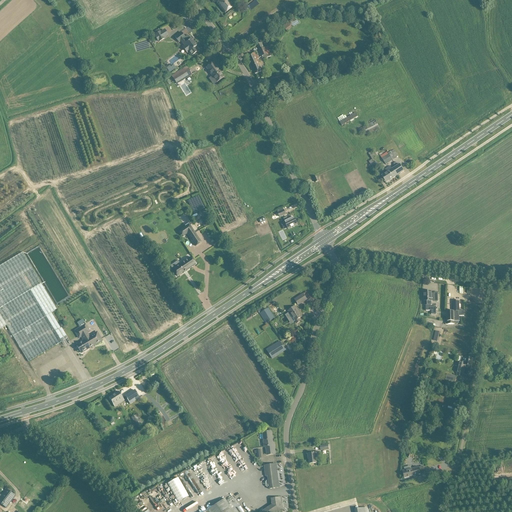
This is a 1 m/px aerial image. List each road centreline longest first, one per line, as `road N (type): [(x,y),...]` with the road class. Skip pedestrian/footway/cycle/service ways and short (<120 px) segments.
road 1 (secondary): [(24,411),(118,374),(324,242)]
road 2 (tertiary): [(324,242),(228,39),(196,0)]
road 3 (tertiary): [(295,511),(287,424),(337,264)]
road 4 (secondary): [(324,242),(511,114)]
road 5 (unclassified): [(420,477),(458,462),(495,283)]
road 6 (unclassified): [(495,283),(337,264)]
